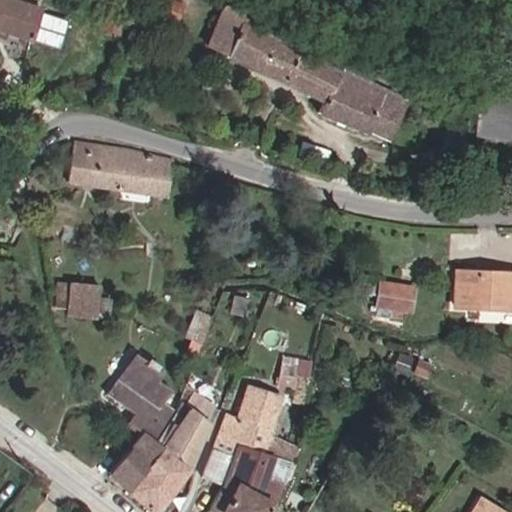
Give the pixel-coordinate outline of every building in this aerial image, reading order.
[(170,22),(179,5),(167,0),(164,0),(156,14),(170,22)] [(307,96),(322,69),(245,30),(260,6),(250,0),(232,0),(222,15),(212,46),(307,96)] [(71,29),(0,5),(0,35),(62,59),(71,29)] [(109,19),(106,26),(103,34),(116,38),(122,24),(109,19)] [(322,69),(307,96),(324,105),(318,116),(378,148),(398,112),(322,69)] [(493,137),(496,91),(469,117),(469,136),(493,137)] [(511,91),(496,91),(493,137),(511,138),(511,91)] [(163,202),(168,164),(169,158),(129,150),(75,144),(69,149),(68,184),(163,202)] [(511,267),(450,267),(450,303),(511,303),(511,267)] [(372,305),(412,309),(415,283),(375,279),(372,305)] [(51,304),(59,304),(66,306),(66,283),(55,282),(54,282),(53,283),(51,283),(51,304)] [(66,306),(59,304),(61,315),(61,316),(94,319),(95,299),(97,287),(66,283),(66,306)] [(95,299),(94,319),(110,320),(112,301),(95,299)] [(107,393),(136,412),(151,392),(163,400),(172,387),(158,377),(164,367),(139,353),(123,379),(118,376),(107,393)] [(157,441),(165,448),(189,468),(215,409),(208,403),(213,392),(200,383),(177,410),(157,441)] [(129,421),(144,432),(157,441),(177,410),(163,400),(151,392),(136,412),(129,421)] [(214,450),(235,458),(239,448),(259,455),(266,437),(275,411),(279,401),(249,392),(239,420),(226,416),(214,450)] [(110,476),(130,491),(165,448),(157,441),(144,432),(122,458),(122,459),(110,476)] [(297,449),(266,437),(259,455),(239,448),(235,458),(225,488),(208,510),(210,511),(270,511),(281,486),(266,480),(273,457),(290,465),(297,449)] [(157,511),(189,468),(165,448),(130,491),(140,499),(157,511)] [(225,488),(235,458),(214,450),(205,479),(225,488)] [(499,511),(476,499),(468,511),(499,511)]
